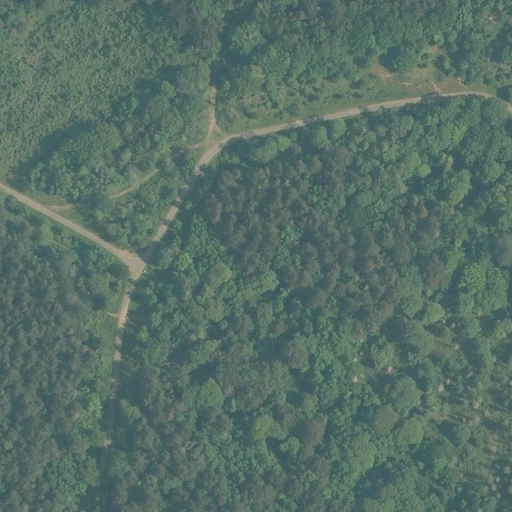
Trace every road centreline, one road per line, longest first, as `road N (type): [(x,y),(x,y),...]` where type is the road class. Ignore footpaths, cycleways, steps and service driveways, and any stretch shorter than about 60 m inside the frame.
road 1 (unknown): [(511,146),(444,128),(296,187),(217,301),(206,378),(128,511)]
road 2 (unknown): [(206,378),(0,287)]
